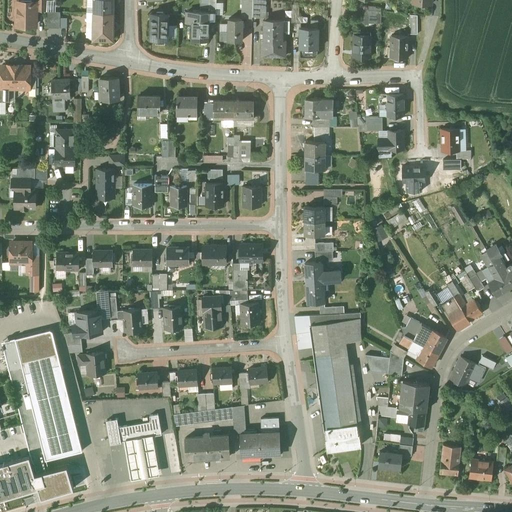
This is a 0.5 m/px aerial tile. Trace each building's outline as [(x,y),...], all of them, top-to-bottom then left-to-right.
[(46,0),(38,0),(38,10),(46,10),(46,0)] [(48,0),(48,11),(56,11),(56,0),(48,0)] [(95,0),(96,6),(94,6),(94,12),(96,12),(113,13),(113,0),(95,0)] [(253,0),(242,0),(242,16),(253,17),(253,0)] [(265,0),(253,0),(253,17),(265,17),(265,20),(268,20),(268,12),(266,12),(265,0)] [(36,3),(18,3),(18,8),(15,10),(15,15),(17,16),(17,25),(35,26),(36,3)] [(381,11),(363,9),(362,23),(381,23),(381,11)] [(60,12),(47,12),(47,28),(60,28),(60,12)] [(94,12),(87,12),(87,22),(94,22),(94,21),(95,21),(96,12),(94,12)] [(113,13),(96,12),(95,21),(94,21),(94,22),(94,28),(113,28),(113,13)] [(207,12),(187,12),(187,23),(193,23),(193,20),(206,20),(207,12)] [(168,14),(151,14),(151,39),(168,40),(168,14)] [(242,19),(229,19),(229,32),(220,32),(220,41),(242,41),(242,19)] [(206,20),(193,20),(193,23),(192,40),(208,41),(209,20),(206,20)] [(265,20),(264,41),(262,41),(262,56),(285,56),(285,34),(282,31),(282,21),(268,20),(265,20)] [(113,28),(94,28),(93,40),(113,40),(113,28)] [(318,28),(300,28),(300,49),(318,49),(318,28)] [(371,35),(354,35),(353,57),(370,57),(371,35)] [(408,36),(391,36),(391,58),(408,59),(408,36)] [(16,66),(8,66),(1,66),(1,79),(1,88),(9,88),(15,88),(16,66)] [(23,66),(16,66),(15,88),(21,88),(21,89),(23,89),(30,89),(30,72),(30,67),(23,67),(23,66)] [(118,78),(101,78),(101,92),(102,92),(102,99),(102,100),(99,100),(99,102),(102,102),(102,100),(119,99),(119,93),(118,78)] [(70,80),(52,81),(52,96),(53,96),(53,95),(64,95),(64,97),(65,97),(71,97),(70,80)] [(1,88),(0,88),(0,95),(4,95),(4,102),(9,102),(9,88),(1,88)] [(404,116),(403,94),(387,94),(387,117),(404,116)] [(64,97),(64,95),(53,95),(53,96),(52,96),(53,112),(66,111),(65,97),(64,97)] [(161,96),(138,96),(138,113),(161,113),(161,96)] [(197,97),(177,97),(177,102),(177,114),(178,114),(178,113),(187,113),(187,117),(188,117),(188,120),(197,120),(197,97)] [(321,99),(306,98),(306,117),(314,117),(314,119),(330,119),(330,117),(333,117),(333,99),(321,99)] [(214,101),(204,101),(204,117),(214,117),(214,101)] [(234,101),(214,101),(214,117),(214,118),(234,117),(234,101)] [(254,101),(234,101),(234,117),(254,117),(254,101)] [(350,126),(358,126),(357,111),(350,111),(350,126)] [(329,127),(314,127),(314,141),(325,142),(329,142),(329,127)] [(459,151),(458,128),(441,129),(442,151),(456,151),(459,151)] [(55,149),(73,148),(73,130),(55,130),(55,149)] [(404,130),(389,130),(389,139),(378,139),(379,149),(389,149),(404,149),(403,136),(404,136),(404,130)] [(250,141),(240,140),(240,146),(240,157),(250,158),(250,141)] [(314,141),(306,141),(306,155),(323,156),(323,148),(325,148),(325,142),(314,141)] [(73,148),(55,149),(54,149),(54,165),(76,165),(75,148),(73,148)] [(470,150),(459,151),(456,151),(457,159),(471,159),(470,150)] [(204,155),(204,163),(223,163),(223,156),(204,155)] [(306,155),(305,155),(305,156),(305,169),(306,169),(319,170),(325,170),(325,169),(323,169),(323,162),(325,162),(325,156),(323,156),(306,155)] [(124,156),(110,156),(110,165),(124,165),(124,156)] [(425,182),(425,166),(405,167),(406,182),(425,182)] [(36,168),(18,168),(18,175),(13,174),(12,180),(30,180),(35,180),(36,168)] [(48,168),(36,168),(35,180),(47,180),(48,168)] [(114,169),(97,169),(97,197),(114,197),(114,169)] [(319,170),(306,169),(306,184),(318,184),(319,170)] [(188,181),(196,180),(196,170),(187,170),(188,181)] [(228,184),(240,184),(240,175),(228,175),(228,184)] [(437,190),(436,175),(428,175),(428,190),(437,190)] [(30,180),(12,180),(12,185),(16,190),(30,190),(30,180)] [(224,183),(207,183),(207,206),(224,206),(224,183)] [(152,185),(134,185),(134,206),(152,206),(152,185)] [(187,186),(172,186),(172,206),(187,206),(187,186)] [(261,187),(244,187),(244,206),(261,206),(261,187)] [(187,217),(196,217),(196,188),(189,188),(189,210),(187,210),(187,217)] [(30,190),(16,190),(16,207),(17,208),(22,208),(23,209),(27,209),(28,208),(35,209),(35,202),(36,201),(36,198),(35,197),(35,190),(30,190)] [(465,218),(457,204),(451,207),(460,221),(465,218)] [(324,207),(305,207),(305,221),(323,221),(323,214),(324,214),(324,207)] [(403,213),(388,219),(391,227),(406,221),(403,213)] [(323,221),(305,221),(305,235),(325,235),(324,234),(323,234),(323,227),(324,227),(324,221),(323,221)] [(353,225),(357,233),(365,230),(361,221),(353,225)] [(372,229),(378,242),(388,237),(382,225),(372,229)] [(333,242),(315,243),(315,252),(333,251),(334,251),(333,242)] [(32,243),(11,243),(11,248),(10,249),(10,253),(11,254),(11,263),(31,263),(31,257),(32,243)] [(263,245),(240,245),(240,262),(263,262),(263,245)] [(226,246),(203,246),(203,264),(226,264),(226,246)] [(511,264),(508,266),(506,269),(502,262),(508,259),(504,253),(502,254),(496,246),(487,251),(487,252),(494,264),(501,276),(510,289),(511,288),(511,264)] [(189,248),(167,248),(167,265),(189,265),(189,248)] [(153,250),(133,250),(133,265),(153,265),(153,250)] [(113,251),(93,251),(93,259),(93,266),(94,266),(113,266),(113,251)] [(333,251),(315,252),(316,263),(322,262),(322,259),(333,259),(333,251)] [(494,264),(487,252),(481,255),(488,267),(494,264)] [(79,253),(57,253),(57,270),(79,270),(79,253)] [(40,257),(31,257),(31,263),(31,274),(31,272),(39,272),(39,274),(40,274),(40,257)] [(316,263),(305,263),(307,283),(323,282),(341,281),(340,271),(323,272),(322,262),(316,263)] [(241,263),(233,263),(233,290),(248,291),(248,290),(248,270),(241,270),(241,263)] [(494,264),(488,267),(495,279),(501,276),(494,264)] [(464,269),(468,274),(473,271),(470,265),(464,269)] [(168,274),(160,274),(160,275),(160,288),(160,290),(168,290),(168,274)] [(484,288),(476,274),(469,278),(478,292),(484,288)] [(495,279),(489,283),(497,297),(510,289),(501,276),(495,279)] [(460,293),(452,281),(447,284),(454,296),(455,296),(460,293)] [(323,282),(307,283),(308,304),(325,303),(323,282)] [(441,302),(432,288),(426,292),(434,306),(441,302)] [(233,290),(230,291),(231,301),(248,300),(248,291),(233,290)] [(158,291),(150,291),(151,309),(160,308),(158,291)] [(230,291),(220,291),(220,296),(221,306),(231,305),(231,301),(230,291)] [(466,304),(460,293),(455,296),(470,321),(483,313),(474,299),(466,304)] [(220,296),(203,297),(204,300),(205,316),(205,327),(222,326),(221,306),(220,296)] [(455,296),(454,296),(442,304),(457,329),(470,321),(455,296)] [(117,303),(110,304),(111,320),(118,320),(117,311),(117,303)] [(259,303),(241,304),(241,315),(242,325),(260,324),(259,303)] [(181,306),(164,308),(165,330),(182,329),(181,306)] [(344,307),(320,308),(321,315),(344,314),(344,307)] [(141,309),(117,311),(118,320),(125,319),(125,333),(142,331),(141,309)] [(100,310),(83,312),(84,324),(73,325),(74,333),(74,335),(81,335),(102,333),(100,310)] [(321,315),(309,316),(315,364),(318,389),(319,398),(321,407),(326,440),(343,438),(358,435),(346,343),(361,340),(360,312),(344,314),(321,315)] [(433,330),(422,324),(418,331),(419,331),(414,340),(438,354),(447,337),(433,330)] [(418,331),(409,326),(405,335),(404,335),(414,340),(419,331),(418,331)] [(84,452),(51,330),(20,338),(2,342),(5,352),(33,465),(84,452)] [(405,335),(400,332),(395,341),(400,344),(404,335),(405,335)] [(81,335),(74,335),(74,333),(65,334),(68,346),(82,344),(81,335)] [(414,340),(404,335),(400,344),(409,349),(414,340)] [(438,354),(414,340),(409,349),(419,354),(417,359),(431,367),(438,354)] [(82,344),(68,346),(70,353),(83,352),(82,344)] [(408,352),(397,346),(393,353),(404,359),(408,352)] [(393,353),(391,351),(388,374),(402,375),(404,359),(393,353)] [(104,353),(87,354),(87,355),(79,356),(79,365),(88,364),(89,375),(106,373),(104,353)] [(496,363),(483,356),(480,362),(493,369),(496,363)] [(486,369),(461,357),(450,379),(465,386),(470,375),(485,382),(490,373),(485,370),(486,369)] [(261,368),(248,369),(250,384),(269,382),(267,366),(261,367),(261,368)] [(232,368),(212,369),(213,384),(233,383),(232,368)] [(197,370),(178,371),(179,386),(198,385),(197,370)] [(158,372),(138,374),(139,389),(159,388),(158,372)] [(247,373),(239,373),(241,389),(249,389),(247,373)] [(134,375),(127,376),(129,387),(136,386),(134,375)] [(429,384),(403,381),(400,407),(398,407),(396,406),(396,408),(397,408),(426,411),(429,384)] [(170,382),(162,382),(163,397),(171,397),(170,382)] [(504,392),(496,397),(499,401),(507,396),(504,392)] [(214,393),(206,394),(207,410),(213,410),(215,409),(214,393)] [(206,394),(198,394),(199,411),(207,410),(206,394)] [(511,403),(509,397),(499,401),(504,413),(511,409),(511,403)] [(244,405),(232,407),(233,419),(234,434),(241,433),(246,433),(244,405)] [(396,408),(384,406),(379,406),(382,416),(397,417),(397,414),(397,408),(396,408)] [(215,409),(213,410),(215,421),(233,419),(232,407),(215,409)] [(426,411),(397,408),(397,414),(409,415),(408,424),(415,425),(414,431),(424,432),(426,411)] [(193,412),(174,415),(176,427),(194,424),(193,412)] [(137,424),(119,427),(121,442),(125,441),(141,438),(156,435),(162,434),(158,414),(150,416),(151,422),(137,424)] [(261,433),(262,455),(280,454),(279,418),(260,418),(261,433)] [(121,443),(121,442),(119,427),(118,419),(106,421),(110,444),(121,443)] [(262,455),(261,433),(246,433),(241,433),(241,455),(262,455)] [(210,434),(204,434),(204,437),(185,438),(187,459),(230,456),(229,435),(210,436),(210,434)] [(141,438),(125,441),(128,462),(132,481),(162,476),(159,456),(156,435),(141,438)] [(343,438),(345,449),(360,446),(359,435),(358,435),(343,438)] [(345,449),(343,438),(326,440),(327,448),(328,451),(345,449)] [(413,446),(400,444),(399,454),(401,454),(402,454),(402,455),(412,456),(413,446)] [(449,444),(443,444),(440,473),(458,475),(461,446),(460,445),(449,444)] [(506,448),(499,447),(497,464),(504,465),(506,448)] [(399,454),(381,452),(381,451),(380,451),(379,467),(386,467),(400,469),(402,455),(402,454),(401,454),(399,454)] [(3,460),(0,460),(0,498),(9,495),(9,496),(19,493),(19,492),(28,490),(38,485),(46,483),(42,473),(36,474),(33,465),(30,453),(16,457),(3,460)] [(491,479),(493,461),(472,459),(469,477),(491,479)]
